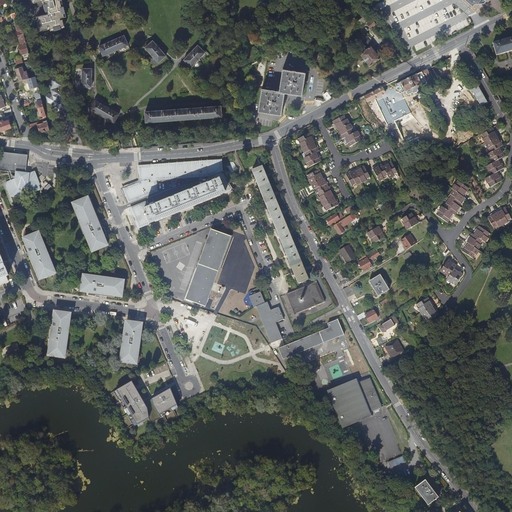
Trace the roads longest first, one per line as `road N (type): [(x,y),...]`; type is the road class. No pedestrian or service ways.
road 1 (residential): [(477,511),(397,404),(300,219),(271,137)]
road 2 (residential): [(156,313),(38,297),(0,214)]
road 3 (residential): [(131,252),(238,206),(267,281)]
road 4 (residential): [(271,137),(107,158)]
road 5 (residential): [(458,42),(315,115)]
